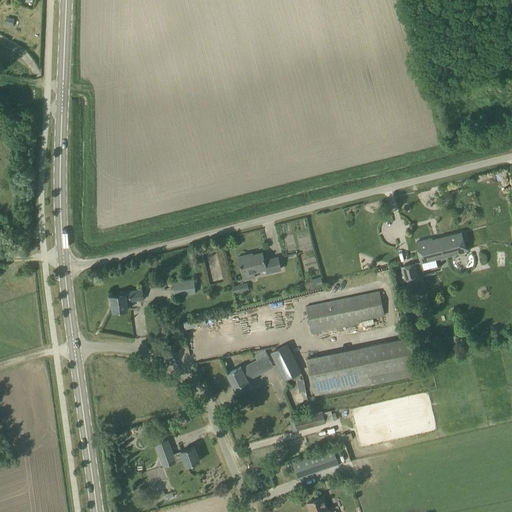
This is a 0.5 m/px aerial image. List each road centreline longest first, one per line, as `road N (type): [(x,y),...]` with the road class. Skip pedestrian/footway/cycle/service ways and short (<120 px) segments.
road 1 (unclassified): [(64,267),(511,156)]
road 2 (primary): [(64,267),(68,0)]
road 3 (unclassified): [(247,511),(208,420),(177,376),(136,356),(73,352)]
road 4 (primary): [(91,511),(73,352)]
